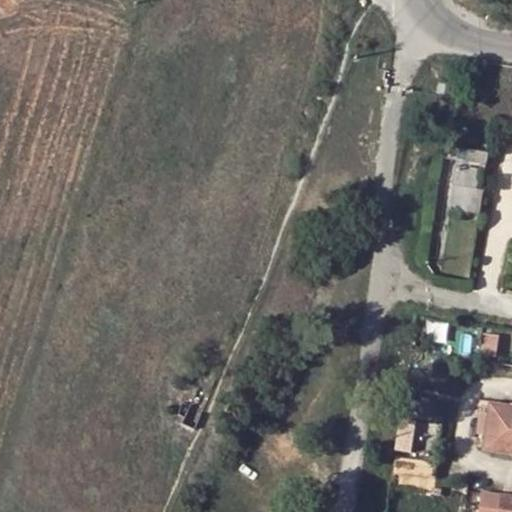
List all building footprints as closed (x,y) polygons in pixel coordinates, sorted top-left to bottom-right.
[(440,82),(441,67),(431,66),(429,80),(440,82)] [(457,166),(457,194),(480,194),(479,166),(457,166)] [(511,454),(511,412),(495,410),(488,451),(511,454)] [(411,455),(417,424),(401,421),(396,452),(411,455)] [(511,511),(511,499),(503,498),(500,511),(511,511)]
